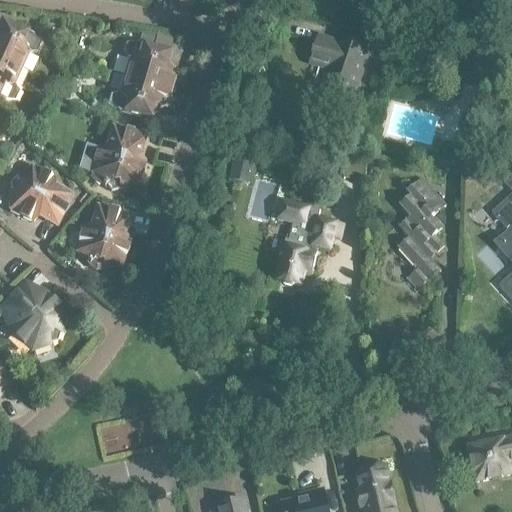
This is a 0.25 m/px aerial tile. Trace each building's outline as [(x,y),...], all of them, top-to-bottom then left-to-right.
[(178,0),(177,7),(195,9),(196,1),(217,4),(216,0),(178,0)] [(381,7),(377,23),(401,30),(405,13),(381,7)] [(0,61),(21,71),(28,57),(29,54),(37,54),(41,44),(32,37),(31,36),(1,22),(0,23),(0,61)] [(142,33),(139,42),(152,45),(155,36),(142,33)] [(368,52),(348,45),(346,49),(319,40),(311,65),(334,73),(329,86),(354,95),(368,52)] [(400,48),(376,41),(371,58),(394,65),(400,48)] [(130,60),(125,77),(175,92),(179,76),(167,67),(171,54),(138,44),(125,45),(122,55),(130,60)] [(0,61),(0,100),(2,101),(15,102),(19,93),(14,87),(21,71),(0,61)] [(111,95),(108,105),(117,113),(151,123),(155,110),(170,110),(175,92),(125,77),(119,95),(111,95)] [(71,89),(60,87),(58,100),(69,102),(71,89)] [(32,124),(23,116),(16,125),(26,132),(32,124)] [(140,160),(146,138),(112,128),(106,149),(98,150),(91,175),(111,194),(138,189),(145,164),(140,160)] [(478,134),(466,130),(462,143),(475,146),(478,134)] [(446,149),(445,173),(464,174),(465,149),(446,149)] [(366,182),(366,181),(368,181),(370,156),(368,156),(368,154),(345,152),(344,181),(366,182)] [(484,153),(467,153),(466,181),(483,182),(484,153)] [(255,164),(234,161),(230,183),(251,187),(255,164)] [(54,181),(32,170),(10,187),(9,214),(32,225),(38,221),(57,231),(73,199),(54,189),(54,181)] [(511,193),(511,196),(491,215),(511,237),(501,247),(511,259),(511,275),(499,288),(511,302),(511,176),(503,184),(511,193)] [(406,281),(417,294),(440,273),(430,262),(444,250),(435,239),(441,232),(432,221),(446,209),(422,181),(407,195),(409,198),(399,208),(408,219),(398,228),(408,240),(398,249),(417,272),(406,281)] [(337,225),(318,220),(321,212),(310,209),(282,202),(278,221),(293,225),(289,241),(286,241),(276,281),(283,283),(285,287),(291,288),(294,286),(302,288),(305,276),(312,277),(319,249),(331,252),(334,240),(341,241),(344,228),(337,226),(337,225)] [(84,231),(76,256),(95,274),(122,270),(130,247),(123,241),(130,220),(98,209),(91,230),(84,231)] [(211,237),(223,235),(222,225),(209,227),(211,237)] [(41,303),(26,288),(0,314),(16,329),(14,336),(31,352),(57,344),(66,318),(49,301),(41,303)] [(511,465),(511,440),(468,450),(473,468),(470,471),(472,478),(475,481),(476,485),(511,476),(511,473),(510,465),(511,465)] [(354,499),(356,508),(358,507),(359,511),(398,511),(387,466),(354,474),(358,491),(355,492),(356,498),(354,499)] [(299,502),(283,506),(284,511),(328,511),(324,492),(298,498),(299,502)] [(249,511),(246,498),(206,508),(206,511),(249,511)]
